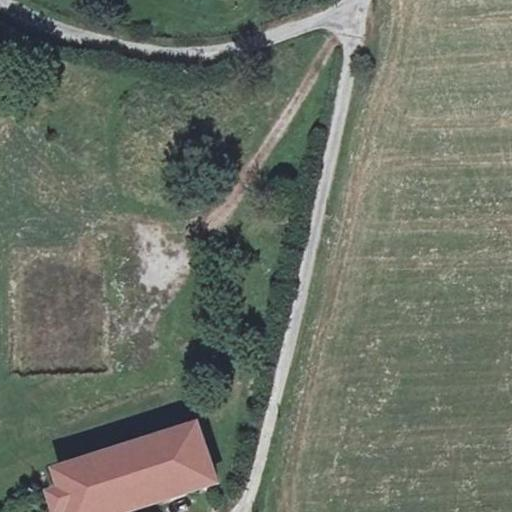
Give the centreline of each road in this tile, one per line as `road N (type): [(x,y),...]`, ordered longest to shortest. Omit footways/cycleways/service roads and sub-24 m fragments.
road 1 (unclassified): [(357,11),(297,303),(239,511)]
road 2 (unclassified): [(3,0),(81,36),(183,53),(229,50),(357,11)]
